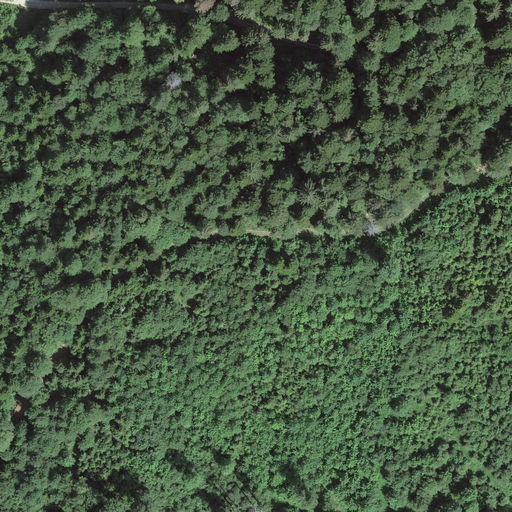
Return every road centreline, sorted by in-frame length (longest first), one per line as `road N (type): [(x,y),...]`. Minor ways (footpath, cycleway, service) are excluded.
road 1 (track): [(511,168),(434,192),(395,223),(359,235),(177,242),(99,299),(0,454)]
road 2 (track): [(0,0),(158,7),(334,45),(374,45),(511,14)]
